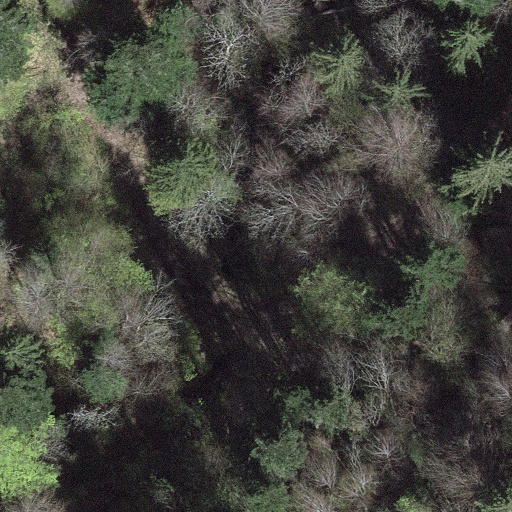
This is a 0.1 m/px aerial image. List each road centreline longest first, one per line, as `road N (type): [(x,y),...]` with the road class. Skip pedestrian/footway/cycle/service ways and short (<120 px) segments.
road 1 (track): [(33,0),(106,110),(168,248),(180,295),(238,323),(284,309),(395,228),(511,112)]
road 2 (track): [(511,350),(400,511)]
